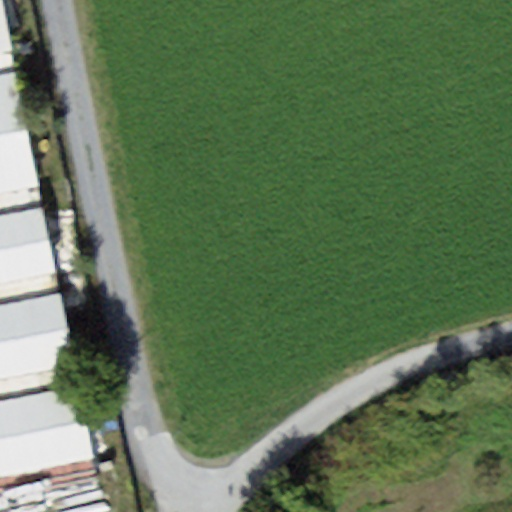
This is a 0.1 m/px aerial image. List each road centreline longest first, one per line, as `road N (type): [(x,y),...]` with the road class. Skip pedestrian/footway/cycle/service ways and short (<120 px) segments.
road 1 (track): [(193,510),(143,418),(70,0)]
road 2 (track): [(193,510),(391,377),(511,348)]
